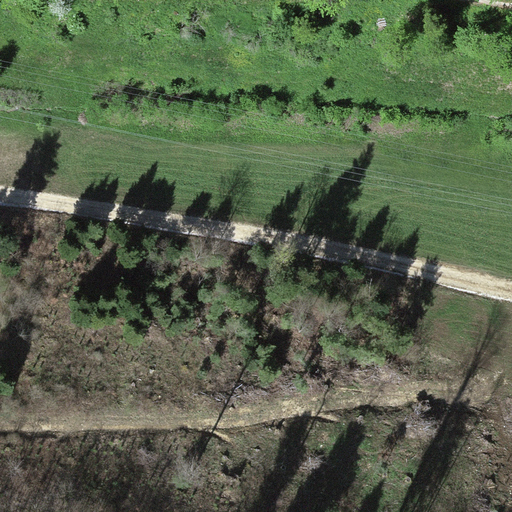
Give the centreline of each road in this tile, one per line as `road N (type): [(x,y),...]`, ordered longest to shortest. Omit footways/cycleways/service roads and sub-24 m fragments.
road 1 (track): [(0,198),(308,247),(511,294)]
road 2 (track): [(511,6),(341,0)]
